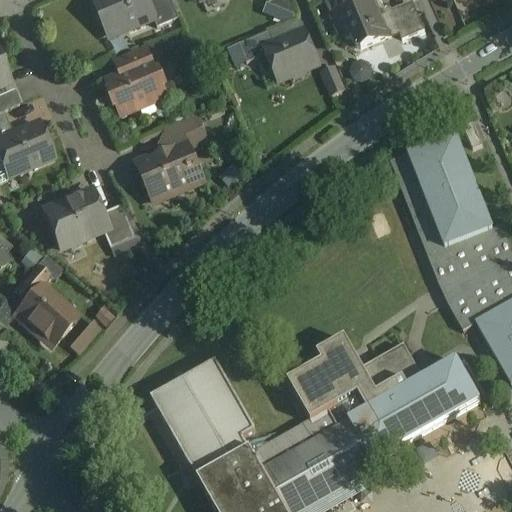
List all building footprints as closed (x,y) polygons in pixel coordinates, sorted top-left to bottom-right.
[(144,0),(100,0),(96,2),(111,37),(124,31),(128,33),(153,23),(154,22),(147,4),(144,0)] [(169,0),(157,0),(147,4),(154,22),(153,23),(157,31),(179,21),(169,0)] [(279,0),(270,0),(265,10),(285,22),(294,8),(279,0)] [(304,0),(309,10),(324,4),(333,0),(332,0),(304,0)] [(332,0),(333,0),(324,4),(339,40),(346,42),(351,41),(355,50),(360,52),(398,36),(401,43),(424,34),(414,10),(393,18),(391,13),(386,11),(378,14),(371,0),(332,0)] [(269,35),(238,48),(246,67),(266,58),(264,52),(274,48),(269,35)] [(274,48),(264,52),(266,58),(278,85),(291,80),(295,82),(305,78),(307,73),(317,69),(303,36),(274,48)] [(145,53),(115,65),(121,78),(106,85),(121,120),(165,102),(161,92),(164,91),(157,75),(154,76),(145,53)] [(0,65),(0,88),(8,85),(0,65)] [(19,109),(12,94),(0,99),(0,116),(2,116),(19,109)] [(0,116),(0,142),(12,138),(2,116),(0,116)] [(196,120),(165,134),(173,152),(185,146),(188,153),(207,145),(196,120)] [(12,138),(0,142),(0,154),(3,162),(1,167),(8,182),(52,163),(37,127),(12,138)] [(492,235),(456,142),(408,161),(414,176),(397,183),(439,289),(448,309),(463,336),(476,328),(511,307),(511,253),(503,230),(492,235)] [(173,152),(139,166),(145,179),(141,190),(169,201),(195,191),(190,177),(197,174),(188,153),(185,146),(173,152)] [(93,194),(44,215),(52,236),(52,237),(56,247),(57,247),(60,254),(108,234),(109,233),(102,217),(93,194)] [(122,209),(102,217),(109,233),(108,234),(115,251),(136,242),(122,209)] [(36,269),(15,293),(29,305),(41,291),(42,292),(51,282),(36,269)] [(42,292),(41,291),(29,305),(17,318),(52,349),(71,327),(60,317),(65,312),(42,292)] [(511,388),(511,307),(476,328),(511,389),(511,388)] [(403,350),(362,373),(344,343),(317,359),(321,367),(287,387),(310,426),(252,459),(249,454),(197,484),(213,511),(315,511),(326,506),(329,511),(334,511),(346,505),(342,497),(377,476),(373,468),(480,407),(456,365),(423,384),(403,350)] [(215,366),(151,403),(190,472),(191,472),(197,484),(249,454),(242,443),(255,436),(215,366)] [(511,421),(492,433),(511,467),(511,421)] [(436,460),(429,448),(417,455),(424,467),(436,460)]
